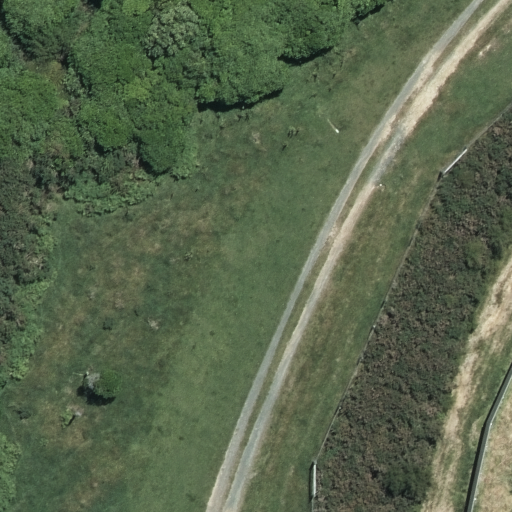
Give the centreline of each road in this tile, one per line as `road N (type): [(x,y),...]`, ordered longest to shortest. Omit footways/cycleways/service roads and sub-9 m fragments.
road 1 (track): [(488,0),(390,130),(294,329),(225,511)]
road 2 (track): [(511,287),(468,378),(439,511)]
